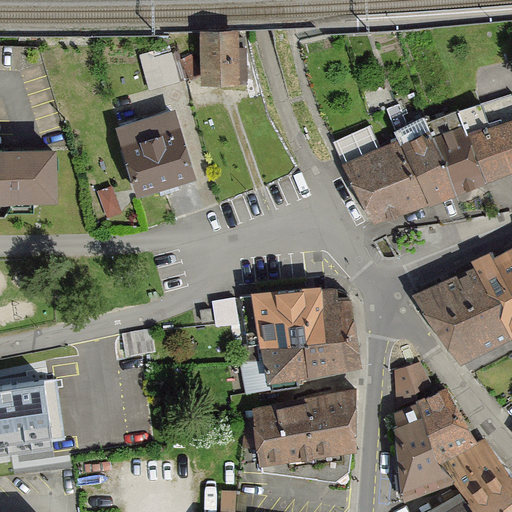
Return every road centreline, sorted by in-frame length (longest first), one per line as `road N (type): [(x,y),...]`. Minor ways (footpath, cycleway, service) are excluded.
road 1 (residential): [(0,348),(172,305),(208,277),(222,242)]
road 2 (residential): [(381,289),(368,511)]
road 3 (residential): [(381,289),(511,456)]
road 4 (residential): [(381,289),(338,233),(222,242)]
road 5 (residential): [(511,238),(381,289)]
road 6 (residential): [(222,242),(88,245)]
